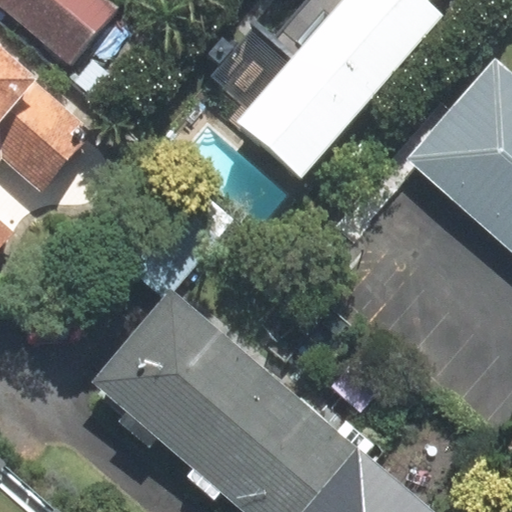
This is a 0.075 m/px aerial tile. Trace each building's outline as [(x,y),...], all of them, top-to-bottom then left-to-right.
[(98,0),(0,0),(0,23),(66,79),(119,17),(98,0)] [(0,171),(33,200),(88,138),(0,61),(0,247),(9,237),(0,229),(0,171)] [(67,88),(93,111),(114,87),(89,64),(67,88)] [(511,70),(500,84),(482,68),(393,168),(511,273),(511,70)] [(411,511),(157,301),(78,395),(219,511),(411,511)]
